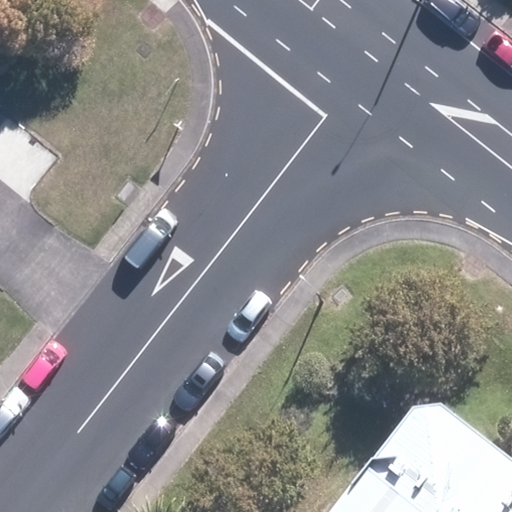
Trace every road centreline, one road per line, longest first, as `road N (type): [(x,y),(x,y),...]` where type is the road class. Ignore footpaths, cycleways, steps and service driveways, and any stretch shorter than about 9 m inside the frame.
road 1 (residential): [(21,511),(384,51)]
road 2 (secondary): [(511,153),(384,51)]
